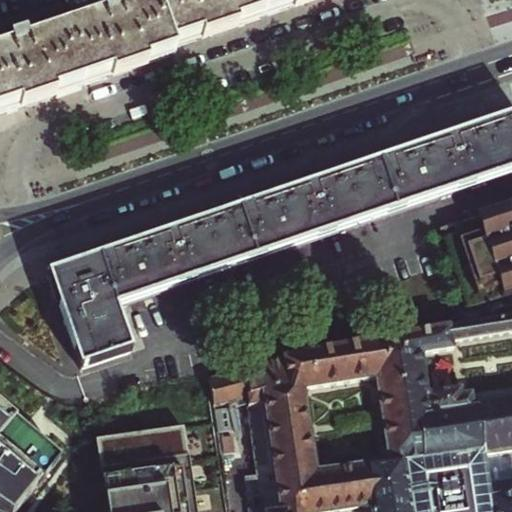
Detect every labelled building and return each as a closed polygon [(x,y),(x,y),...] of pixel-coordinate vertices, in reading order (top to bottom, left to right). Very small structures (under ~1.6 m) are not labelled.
[(0,114),(35,102),(62,93),(83,86),(103,79),(150,63),(175,54),(173,49),(185,45),(220,33),(252,22),(282,11),(314,0),(155,0),(156,0),(118,13),(117,9),(102,14),(103,18),(26,44),(25,40),(11,45),(12,49),(0,53),(0,114)] [(58,274),(48,277),(79,371),(130,353),(115,310),(511,174),(511,119),(476,132),(452,141),(431,148),(409,156),(384,164),(360,172),(339,180),(315,188),(293,195),(279,200),(270,203),(248,210),(235,214),(224,218),(200,226),(179,233),(155,241),(133,249),(115,255),(92,262),(58,274)] [(511,206),(436,232),(440,234),(454,230),(456,236),(441,239),(465,312),(511,297),(511,206)] [(241,371),(207,376),(211,403),(244,399),(259,511),(511,511),(511,499),(492,503),(492,511),(414,511),(407,463),(426,461),(420,416),(478,407),(511,402),(511,319),(452,329),(397,338),(288,359),(241,371)] [(511,453),(511,402),(478,407),(486,458),(509,454),(511,453)] [(486,458),(478,407),(420,416),(426,461),(426,465),(486,458)] [(0,511),(18,511),(58,463),(35,442),(0,411),(0,511)] [(195,511),(184,433),(96,446),(106,511),(195,511)] [(511,470),(509,454),(486,458),(490,486),(511,482),(511,470)] [(426,465),(426,461),(407,463),(414,511),(492,511),(492,503),(490,486),(486,458),(426,465)] [(511,482),(490,486),(492,503),(511,499),(511,482)]
